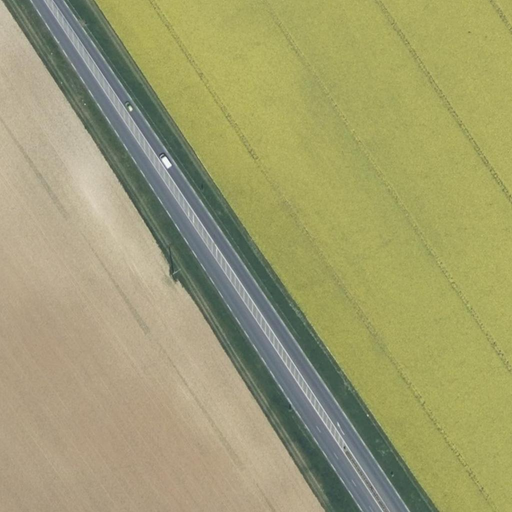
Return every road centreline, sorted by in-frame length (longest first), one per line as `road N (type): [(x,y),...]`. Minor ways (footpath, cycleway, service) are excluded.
road 1 (track): [(90,0),(433,511)]
road 2 (primary): [(401,511),(59,0)]
road 3 (primary): [(39,0),(373,511)]
road 4 (track): [(6,0),(338,511)]
